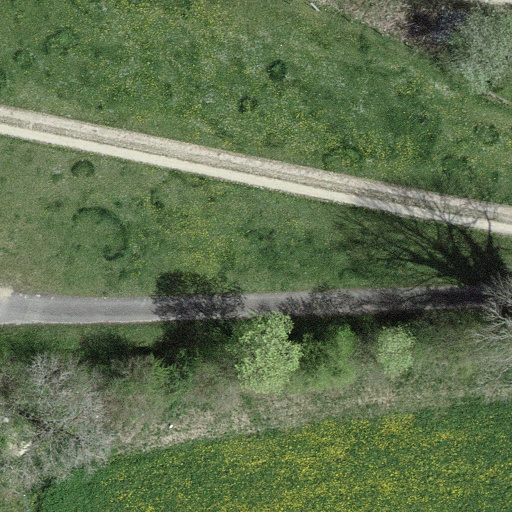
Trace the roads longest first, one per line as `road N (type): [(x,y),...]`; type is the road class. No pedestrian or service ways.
road 1 (track): [(0,129),(511,237)]
road 2 (track): [(511,317),(450,324),(0,322)]
